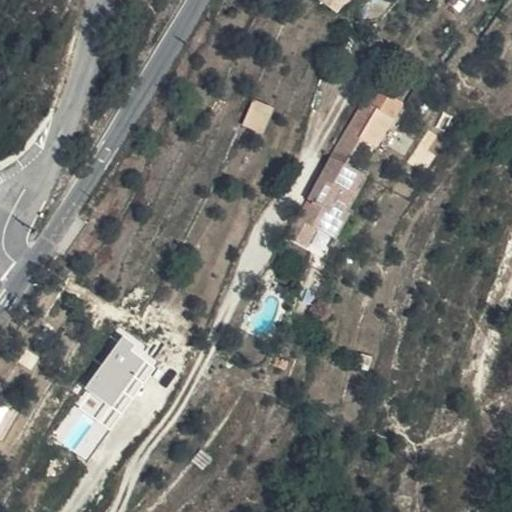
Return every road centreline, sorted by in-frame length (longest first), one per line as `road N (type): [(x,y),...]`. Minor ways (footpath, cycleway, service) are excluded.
road 1 (track): [(109,511),(170,419),(311,150)]
road 2 (tertiary): [(199,0),(25,275)]
road 3 (unclassified): [(96,0),(70,113),(0,221)]
